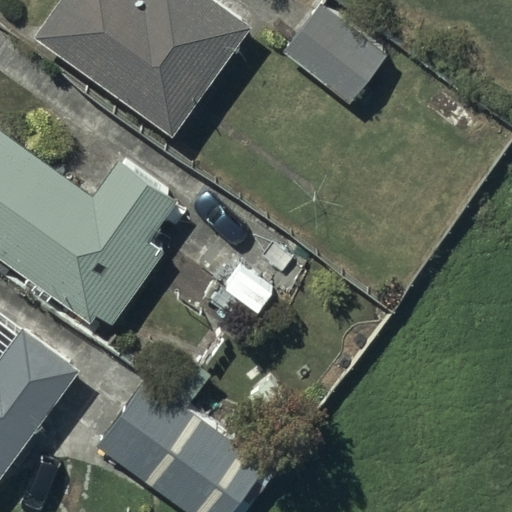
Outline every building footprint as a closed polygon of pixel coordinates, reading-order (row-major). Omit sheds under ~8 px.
[(57,0),(34,33),(171,132),(250,22),(219,0),(57,0)] [(320,2),(285,50),(351,99),(387,51),(320,2)] [(2,127),(0,129),(0,255),(91,321),(99,310),(110,318),(162,246),(147,235),(174,198),(119,159),(94,193),(2,127)] [(0,474),(79,366),(22,325),(17,332),(0,319),(0,474)] [(149,378),(99,444),(188,511),(243,511),(274,472),(149,378)]
